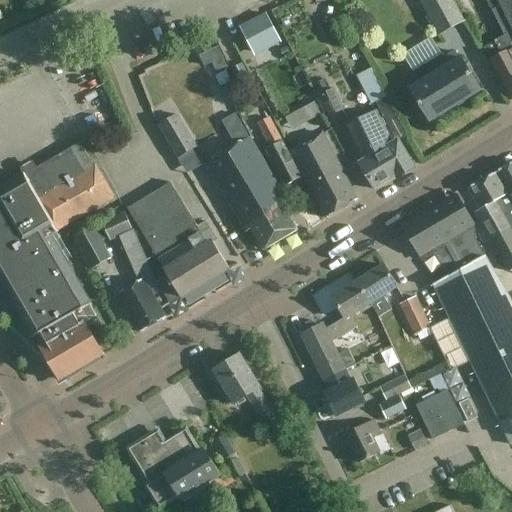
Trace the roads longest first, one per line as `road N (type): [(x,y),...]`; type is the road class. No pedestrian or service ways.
road 1 (tertiary): [(253,297),(511,135)]
road 2 (tertiary): [(39,426),(253,297)]
road 3 (residential): [(253,297),(356,511)]
road 4 (unknown): [(472,431),(349,497)]
road 5 (residential): [(0,56),(124,0)]
